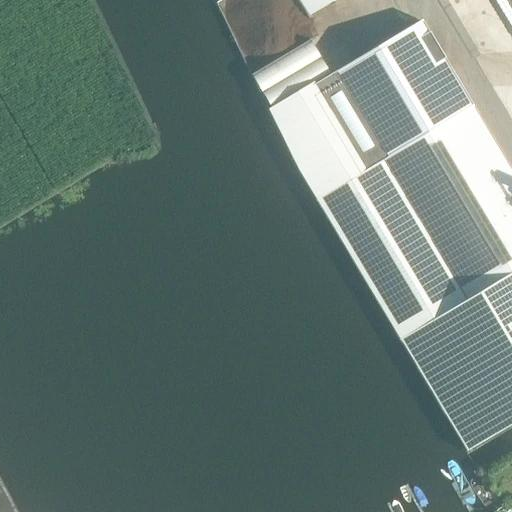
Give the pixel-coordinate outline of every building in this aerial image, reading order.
[(298,0),(305,13),(332,0),(298,0)] [(382,160),(332,76),(271,116),(294,169),(315,200),(382,160)] [(408,145),(382,160),(465,302),(511,272),(511,174),(472,107),(460,114),(446,88),(393,119),(408,145)] [(463,300),(382,160),(315,200),(397,339),(463,300)] [(466,449),(511,421),(511,273),(465,302),(399,341),(466,449)]
